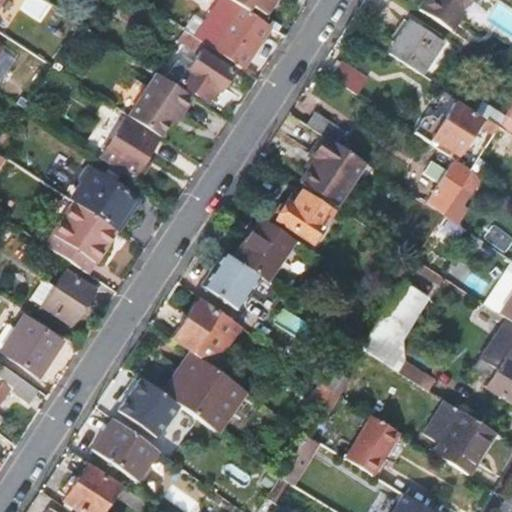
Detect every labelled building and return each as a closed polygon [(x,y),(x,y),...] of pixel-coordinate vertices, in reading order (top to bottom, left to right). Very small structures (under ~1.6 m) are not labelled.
[(238,68),(267,25),(260,20),(229,0),(218,0),(193,38),(201,43),(222,57),(238,68)] [(229,0),(260,20),(263,15),(272,0),(229,0)] [(420,0),(414,9),(447,30),(466,0),(420,0)] [(408,22),(387,53),(418,73),(439,42),(408,22)] [(167,75),(205,101),(213,88),(217,91),(229,72),(226,70),(229,64),(220,58),(222,57),(201,43),(193,38),(184,32),(178,42),(198,55),(188,70),(175,62),(167,75)] [(327,76),(353,94),(363,78),(337,61),(327,76)] [(111,105),(157,135),(166,120),(172,123),(189,96),(154,73),(146,85),(131,76),(111,105)] [(429,137),(436,142),(433,147),(450,159),(477,120),(452,102),(438,122),(428,115),(421,117),(410,132),(426,142),(429,137)] [(305,124),(322,135),(336,145),(343,134),(313,112),(305,124)] [(117,126),(106,117),(85,143),(97,152),(117,126)] [(149,142),(122,125),(114,132),(109,143),(120,151),(112,163),(128,174),(149,142)] [(491,134),(483,146),(490,150),(503,129),(502,129),(496,125),(491,134)] [(310,164),(298,182),(333,205),(361,162),(336,145),(322,135),(304,160),(310,164)] [(436,183),(423,204),(440,215),(448,202),(464,177),(468,171),(452,160),(444,171),(440,168),(436,169),(431,177),(431,181),(436,183)] [(69,199),(110,227),(115,230),(136,197),(112,182),(116,175),(106,168),(101,175),(90,167),(69,199)] [(330,211),(300,190),(291,204),(285,201),(279,203),(274,211),(275,219),(310,242),(330,211)] [(40,242),(82,269),(110,227),(69,199),(40,242)] [(259,216),(231,258),(258,277),(263,281),(292,238),(259,216)] [(221,251),(199,284),(236,309),(258,277),(231,258),(221,251)] [(59,266),(48,282),(54,285),(64,269),(59,266)] [(48,294),(41,305),(71,324),(94,288),(64,269),(54,285),(48,294)] [(386,302),(374,322),(358,347),(384,363),(400,337),(427,293),(402,277),(386,302)] [(511,288),(496,313),(503,318),(511,323),(511,288)] [(41,289),(34,300),(41,305),(48,294),(41,289)] [(195,300),(171,336),(191,350),(190,351),(209,365),(237,324),(215,308),(213,312),(195,300)] [(59,339),(22,314),(13,327),(6,322),(0,330),(0,350),(36,375),(59,339)] [(238,325),(270,347),(277,337),(246,314),(238,325)] [(474,368),(489,378),(484,386),(511,403),(511,323),(503,318),(474,368)] [(347,339),(328,370),(339,377),(358,347),(347,339)] [(190,376),(173,401),(176,404),(215,432),(243,390),(209,365),(190,351),(178,369),(190,376)] [(0,395),(5,389),(20,398),(29,384),(0,364),(0,395)] [(178,369),(161,393),(173,401),(190,376),(178,369)] [(314,379),(319,382),(326,388),(333,377),(320,369),(314,379)] [(139,377),(117,409),(153,435),(176,404),(173,401),(161,393),(139,377)] [(319,382),(302,411),(313,418),(331,391),(326,388),(319,382)] [(450,405),(424,448),(458,469),(485,427),(450,405)] [(371,415),(344,458),(372,476),(399,433),(371,415)] [(90,449),(132,479),(154,448),(111,418),(90,449)] [(290,484),(316,441),(304,434),(295,447),(277,476),(286,482),(290,484)] [(434,463),(411,500),(430,511),(435,511),(457,477),(434,463)] [(86,465),(62,500),(79,511),(103,511),(100,510),(116,486),(86,465)]
